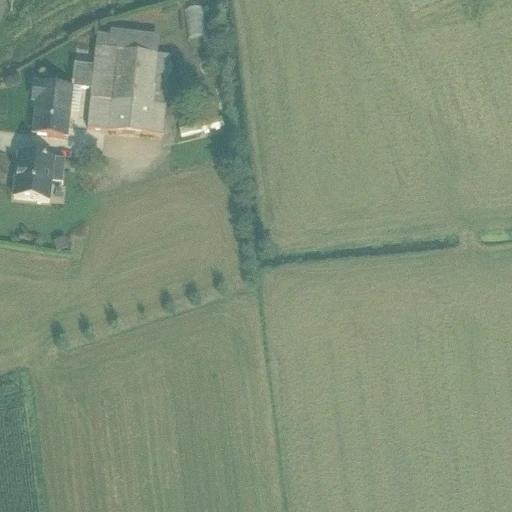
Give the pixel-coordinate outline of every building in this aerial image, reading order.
[(225,8),(207,8),(208,42),(225,42),(225,8)] [(87,125),(163,135),(173,53),(159,52),(161,31),(113,25),(112,34),(98,32),(94,61),(75,59),(72,82),(92,85),(87,125)] [(29,135),(65,138),(70,88),(34,85),(29,135)] [(200,126),(202,140),(246,134),(244,119),(200,126)] [(16,154),(11,198),(49,202),(53,158),(16,154)]
